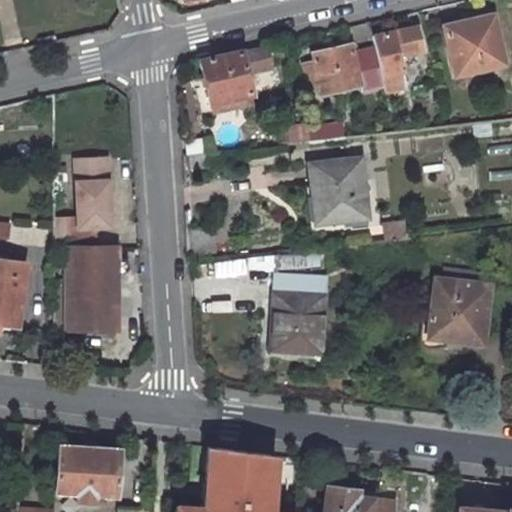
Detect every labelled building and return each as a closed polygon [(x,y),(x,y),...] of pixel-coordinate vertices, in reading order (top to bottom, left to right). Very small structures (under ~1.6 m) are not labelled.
[(445,27),(456,76),(504,64),(500,44),(492,46),(487,23),(485,17),(445,27)] [(494,22),(487,23),(492,46),(500,44),(494,22)] [(417,28),(372,38),(375,48),(383,87),(385,94),(406,89),(399,56),(421,51),(417,28)] [(383,87),(375,48),(353,53),(351,45),(313,54),(315,62),(304,64),(310,88),(320,86),(322,94),(360,85),(361,92),(383,87)] [(200,61),(210,103),(251,94),(242,52),(200,61)] [(470,119),(468,101),(449,103),(451,121),(470,119)] [(305,130),(304,122),(276,126),(278,145),(308,142),(305,130)] [(305,130),(308,142),(338,138),(337,128),(326,130),(325,127),(305,130)] [(511,166),(511,145),(488,147),(489,168),(511,166)] [(209,152),(188,155),(190,167),(211,165),(209,152)] [(65,248),(94,247),(93,227),(110,226),(106,158),(73,159),(76,218),(54,219),(54,248),(65,248)] [(309,164),(311,186),(313,186),(316,224),(366,219),(359,159),(309,164)] [(0,220),(0,237),(9,239),(11,221),(0,220)] [(94,247),(65,248),(65,328),(115,327),(115,247),(94,247)] [(196,260),(196,272),(241,273),(242,262),(196,260)] [(0,322),(17,325),(24,268),(0,265),(0,322)] [(322,279),(273,277),(269,352),(318,355),(322,279)] [(453,341),(481,345),(488,284),(433,279),(427,325),(454,329),(453,341)] [(427,325),(426,338),(453,341),(454,329),(427,325)] [(115,495),(119,451),(58,447),(55,491),(78,493),(77,502),(93,503),(93,500),(100,499),(99,494),(115,495)] [(271,487),(273,455),(207,447),(205,482),(204,499),(203,510),(175,508),(174,511),(269,511),(270,502),(264,502),(266,487),(271,487)] [(393,511),(395,502),(356,498),(356,488),(325,485),(321,511),(393,511)]
